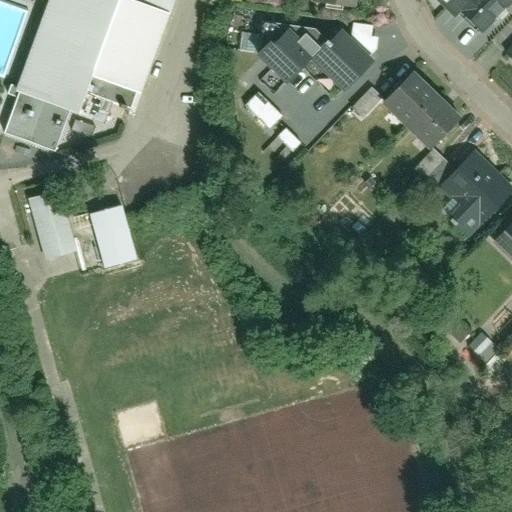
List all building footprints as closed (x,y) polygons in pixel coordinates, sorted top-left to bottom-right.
[(36,0),(24,37),(8,81),(21,86),(73,104),(117,119),(156,0),(36,0)] [(299,0),(298,13),(346,17),(347,0),(299,0)] [(511,0),(436,0),(479,35),(511,2),(511,0)] [(284,81),(318,47),(305,34),(298,38),(288,28),(259,56),(284,81)] [(337,29),(307,63),(343,95),(373,61),(337,29)] [(511,73),(511,48),(500,62),(511,73)] [(383,98),(374,107),(423,152),(453,119),(405,74),(383,98)] [(73,104),(21,86),(7,124),(58,143),(73,104)] [(351,108),(363,119),(374,107),(383,98),(371,87),(351,108)] [(238,105),(264,128),(276,114),(251,91),(238,105)] [(429,151),(399,180),(418,198),(447,169),(429,151)] [(457,161),(420,202),(465,241),(501,200),(457,161)] [(22,203),(39,264),(76,254),(58,193),(22,203)] [(120,206),(89,215),(105,268),(138,260),(120,206)] [(511,217),(486,246),(511,268),(511,217)]
